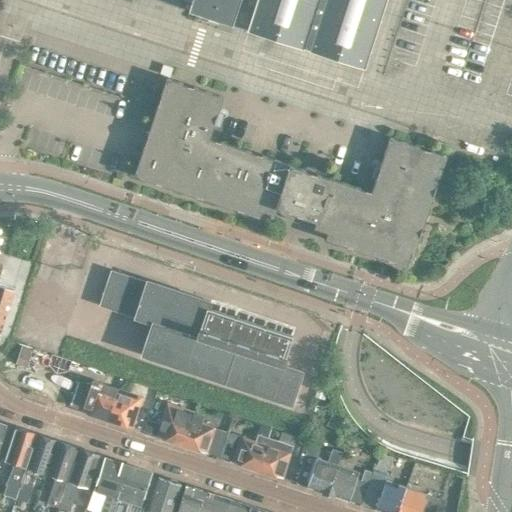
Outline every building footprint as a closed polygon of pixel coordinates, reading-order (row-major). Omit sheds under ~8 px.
[(191,0),(188,11),(232,25),(240,0),(191,0)] [(247,0),(237,32),(353,70),(375,0),(247,0)] [(327,232),(325,239),(341,244),(342,244),(352,247),(352,248),(382,258),(383,257),(393,261),(393,262),(409,267),(419,237),(422,226),(423,226),(433,196),(432,196),(436,185),(446,155),(430,150),(430,151),(419,147),(419,146),(389,136),(379,167),(380,167),(376,177),(371,191),(370,192),(360,188),(360,187),(316,173),(305,170),(306,169),(261,155),(251,152),(251,151),(220,141),(220,142),(210,138),(210,137),(214,123),(217,113),(218,113),(223,96),(193,86),(193,87),(182,84),(183,83),(166,77),(161,94),(158,104),(157,104),(147,135),(148,135),(144,145),(134,175),(150,181),(150,180),(161,184),(160,184),(191,194),(202,197),(201,198),(232,208),(232,207),(243,211),(242,212),(259,217),(261,210),(275,215),(277,208),(291,213),(290,218),(300,221),(302,216),(316,221),(313,228),(327,232)] [(11,282),(25,287),(33,259),(4,250),(0,264),(0,267),(14,272),(11,282)] [(0,332),(0,333),(14,288),(0,283),(0,272),(1,270),(0,269),(0,332)] [(99,303),(99,305),(152,322),(142,354),(291,403),(302,370),(284,364),(286,356),(285,356),(292,335),(208,308),(210,301),(147,280),(147,281),(111,269),(110,271),(112,271),(101,304),(99,303)] [(90,414),(107,419),(117,388),(92,380),(91,385),(77,380),(69,406),(91,413),(90,414)] [(317,386),(314,396),(323,399),(327,389),(317,386)] [(117,388),(107,419),(124,425),(124,424),(132,426),(142,396),(117,388)] [(165,439),(181,444),(192,411),(180,407),(163,402),(153,399),(150,410),(160,412),(160,410),(164,411),(157,435),(165,438),(165,439)] [(206,452),(220,457),(228,432),(233,416),(224,414),(221,423),(225,425),(223,431),(200,423),(202,415),(192,411),(181,444),(197,450),(198,449),(206,452)] [(147,419),(143,430),(156,435),(160,424),(147,419)] [(15,498),(20,482),(36,434),(15,427),(4,459),(14,463),(11,472),(5,484),(6,484),(3,494),(15,498)] [(241,464),(257,469),(268,437),(245,429),(242,436),(228,432),(220,457),(228,459),(232,460),(241,463),(241,464)] [(37,470),(46,473),(57,441),(36,434),(20,482),(32,486),(37,470)] [(268,437),(257,469),(273,475),(273,474),(282,477),(290,453),(293,445),(268,437)] [(47,503),(58,507),(78,448),(57,441),(46,473),(55,476),(47,503)] [(328,493),(339,460),(342,452),(333,449),(329,462),(320,459),(323,451),(308,446),(296,481),(307,485),(307,486),(322,491),(328,493)] [(78,448),(58,507),(70,510),(78,484),(88,487),(99,455),(78,448)] [(111,511),(128,464),(121,462),(105,457),(94,489),(107,494),(100,511),(111,511)] [(339,460),(328,493),(333,495),(349,500),(360,503),(371,471),(364,469),(360,480),(356,478),(358,472),(343,466),(344,461),(339,460)] [(128,464),(111,511),(121,511),(125,500),(140,505),(151,472),(134,467),(128,464)] [(397,511),(406,487),(386,480),(388,475),(373,470),(369,483),(370,483),(363,504),(375,508),(385,511),(397,511)] [(171,511),(181,484),(178,483),(177,481),(170,479),(169,480),(158,476),(146,511),(171,511)] [(20,482),(15,498),(26,502),(32,486),(20,482)] [(406,487),(397,511),(434,511),(439,499),(417,491),(419,486),(407,482),(406,487)] [(200,511),(207,491),(193,487),(194,486),(186,484),(176,511),(200,511)] [(224,511),(229,498),(207,491),(200,511),(224,511)] [(248,511),(251,505),(250,505),(229,498),(224,511),(248,511)]
